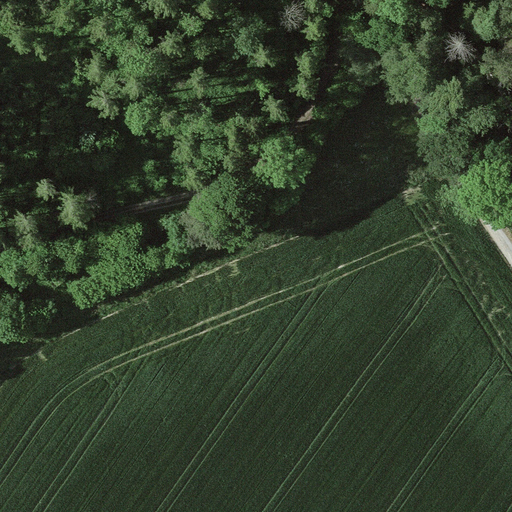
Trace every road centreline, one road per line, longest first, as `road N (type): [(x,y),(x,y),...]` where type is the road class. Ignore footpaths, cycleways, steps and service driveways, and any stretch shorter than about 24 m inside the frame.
road 1 (track): [(344,0),(326,87),(251,168),(193,194),(0,253)]
road 2 (track): [(511,243),(365,0)]
